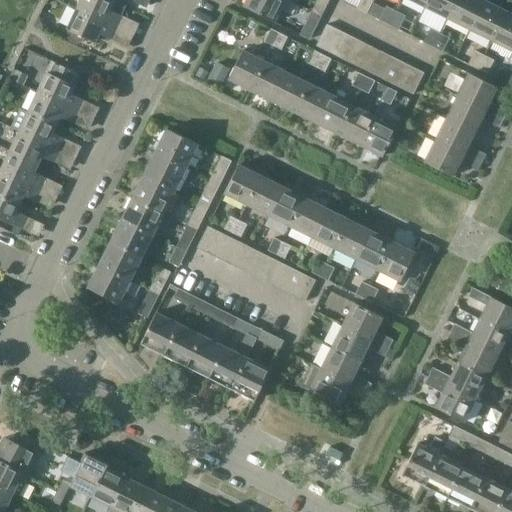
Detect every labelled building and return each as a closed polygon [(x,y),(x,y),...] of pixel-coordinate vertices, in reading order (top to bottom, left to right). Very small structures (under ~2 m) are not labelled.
[(109,0),(81,0),(77,9),(116,27),(122,15),(110,10),(114,2),(109,0)] [(298,3),(292,0),(248,0),(245,6),(276,21),(283,8),(294,13),(298,3)] [(368,13),(374,0),(362,0),(358,8),(368,13)] [(448,18),(456,0),(429,0),(426,7),(448,18)] [(470,29),(484,0),(456,0),(448,18),(470,29)] [(492,40),(507,11),(485,0),(484,0),(470,29),(492,40)] [(390,24),(397,10),(387,5),(380,19),(390,24)] [(77,9),(68,29),(69,29),(69,30),(69,31),(68,31),(68,32),(68,33),(68,34),(68,35),(68,36),(68,37),(69,38),(69,39),(70,40),(71,41),(72,42),(73,42),(74,43),(75,43),(76,43),(77,43),(78,43),(79,43),(79,42),(80,42),(81,42),(81,41),(82,41),(83,40),(83,39),(84,39),(84,38),(85,37),(95,42),(99,33),(111,38),(116,27),(77,9)] [(399,29),(406,15),(397,10),(390,24),(399,29)] [(511,49),(511,13),(507,11),(492,40),(511,49)] [(328,50),(338,29),(327,24),(317,45),(328,50)] [(433,46),(440,32),(431,27),(424,41),(433,46)] [(274,45),(281,32),(272,28),(266,41),(274,45)] [(339,55),(349,34),(338,29),(328,50),(339,55)] [(282,49),(289,36),(281,32),(274,45),(282,49)] [(443,51),(450,37),(440,32),(433,46),(443,51)] [(349,61),(360,40),(349,34),(339,55),(349,61)] [(360,66),(371,45),(360,40),(349,61),(360,66)] [(371,71),(381,50),(371,45),(360,66),(371,71)] [(252,90),(266,61),(244,50),(230,79),(252,90)] [(318,67),(324,54),(316,50),(310,63),(318,67)] [(381,77),(392,56),(381,50),(371,71),(381,77)] [(478,68),(485,54),(475,50),(468,63),(478,68)] [(326,71),(332,58),(324,54),(318,67),(326,71)] [(487,73),(494,59),(485,54),(478,68),(487,73)] [(393,82),(403,61),(392,56),(381,77),(393,82)] [(76,111),(82,100),(71,94),(75,85),(74,85),(79,74),(52,61),(37,92),(76,111)] [(274,101),(288,72),(266,61),(252,90),(274,101)] [(414,93),(425,72),(403,61),(393,82),(414,93)] [(220,87),(226,75),(213,69),(207,81),(220,87)] [(24,86),(28,75),(16,70),(12,80),(24,86)] [(296,112),(310,83),(288,72),(274,101),(296,112)] [(362,89),(368,76),(360,72),(354,85),(362,89)] [(504,118),(508,110),(491,101),(498,87),(470,72),(458,95),(504,118)] [(370,93),(376,80),(368,76),(362,89),(370,93)] [(317,123),(332,94),(310,83),(296,112),(317,123)] [(392,104),(398,92),(390,87),(383,100),(392,104)] [(71,122),(76,111),(37,92),(28,112),(55,124),(59,117),(71,122)] [(339,134),(354,105),(332,94),(317,123),(339,134)] [(504,118),(458,95),(447,117),(476,131),(483,118),(499,126),(504,118)] [(361,144),(376,115),(354,105),(339,134),(361,144)] [(58,150),(64,139),(51,133),(55,124),(28,112),(21,108),(12,128),(19,131),(58,150)] [(384,156),(398,127),(376,115),(361,144),(384,156)] [(482,162),(486,153),(469,145),(476,131),(447,117),(436,139),(482,162)] [(187,167),(198,144),(167,128),(156,152),(187,167)] [(53,162),(58,150),(19,131),(10,151),(37,163),(41,156),(53,162)] [(478,170),(482,162),(436,139),(425,161),(454,176),(461,162),(478,170)] [(45,191),(50,181),(33,172),(37,163),(10,151),(1,170),(40,189),(45,191)] [(176,190),(187,167),(156,152),(145,174),(176,190)] [(225,175),(232,160),(222,156),(215,170),(225,175)] [(248,204),(262,175),(239,164),(225,193),(248,204)] [(34,201),(40,189),(1,170),(0,171),(0,193),(19,202),(22,196),(34,201)] [(165,212),(176,190),(145,174),(133,197),(165,212)] [(270,215),(284,186),(262,175),(248,204),(270,215)] [(213,198),(221,183),(211,178),(204,194),(213,198)] [(291,225),(306,197),(284,186),(270,215),(291,225)] [(0,218),(21,228),(26,217),(15,212),(19,202),(0,193),(0,218)] [(153,235),(165,212),(133,197),(122,219),(153,235)] [(313,236),(327,207),(306,197),(291,225),(313,236)] [(335,247),(349,218),(327,207),(313,236),(335,247)] [(198,228),(206,213),(196,208),(189,223),(198,228)] [(233,232),(240,220),(231,215),(225,228),(233,232)] [(357,258),(371,229),(349,218),(335,247),(357,258)] [(142,257),(153,235),(122,219),(111,242),(142,257)] [(242,236),(248,224),(240,220),(233,232),(242,236)] [(191,243),(198,228),(189,223),(181,238),(191,243)] [(209,252),(219,231),(209,226),(198,247),(209,252)] [(379,269),(393,240),(371,229),(357,258),(379,269)] [(219,258),(230,236),(219,231),(209,252),(219,258)] [(273,242),(259,235),(255,243),(277,254),(284,241),(275,237),(273,242)] [(230,263),(241,242),(230,236),(219,258),(230,263)] [(401,280),(416,251),(393,240),(379,269),(401,280)] [(286,258),(292,246),(284,241),(277,254),(286,258)] [(131,279),(142,257),(111,242),(100,264),(131,279)] [(241,268),(252,247),(241,242),(230,263),(241,268)] [(179,266),(187,251),(177,246),(170,261),(179,266)] [(252,274),(262,252),(252,247),(241,268),(252,274)] [(352,268),(357,258),(335,247),(330,257),(352,268)] [(262,279),(273,258),(262,252),(252,274),(262,279)] [(273,284),(284,263),(273,258),(262,279),(273,284)] [(321,276),(327,263),(319,259),(313,272),(321,276)] [(284,290),(295,268),(284,263),(273,284),(284,290)] [(329,280),(336,267),(327,263),(321,276),(329,280)] [(142,284),(131,279),(100,264),(89,287),(120,302),(125,292),(136,297),(142,284)] [(160,294),(171,271),(162,266),(151,289),(160,294)] [(294,295),(305,274),(295,268),(284,290),(294,295)] [(306,301),(316,279),(305,274),(294,295),(306,301)] [(365,297),(371,285),(363,281),(357,294),(365,297)] [(373,301),(379,288),(371,285),(365,297),(373,301)] [(509,333),(511,326),(511,306),(474,287),(470,296),(487,304),(480,318),(509,333)] [(189,305),(194,295),(179,288),(174,297),(189,305)] [(149,318),(160,294),(151,289),(139,313),(149,318)] [(204,312),(209,303),(194,295),(189,305),(204,312)] [(389,347),(394,339),(376,330),(383,316),(354,302),(343,324),(389,347)] [(234,328),(239,318),(224,311),(219,320),(234,328)] [(164,354),(180,323),(157,312),(141,343),(164,354)] [(250,352),(256,339),(261,329),(239,318),(234,328),(246,334),(240,347),(250,352)] [(509,333),(480,318),(474,332),(456,323),(451,331),(498,354),(509,333)] [(187,366),(203,335),(180,323),(164,354),(187,366)] [(389,347),(343,324),(332,346),(361,360),(368,347),(385,356),(389,347)] [(280,351),(284,341),(269,333),(261,329),(256,339),(280,351)] [(487,376),(498,354),(451,331),(447,339),(465,348),(458,362),(487,376)] [(209,377),(225,346),(203,335),(187,366),(209,377)] [(232,389),(247,358),(225,346),(209,377),(232,389)] [(367,391),(371,382),(354,374),(361,360),(332,346),(322,368),(367,391)] [(304,360),(295,355),(291,363),(300,367),(304,360)] [(255,401),(271,369),(247,358),(232,389),(255,401)] [(487,376),(458,362),(451,376),(433,367),(430,375),(476,398),(487,376)] [(367,391),(322,368),(310,390),(339,405),(346,390),(363,399),(367,391)] [(465,420),(476,398),(430,375),(425,384),(443,392),(436,406),(465,420)] [(511,446),(511,444),(511,420),(511,419),(500,441),(511,446)] [(473,446),(478,436),(463,429),(459,439),(473,446)] [(45,445),(22,434),(17,445),(5,439),(0,449),(0,462),(29,478),(45,445)] [(488,453),(493,443),(478,436),(473,446),(488,453)] [(441,453),(446,442),(436,437),(431,448),(418,441),(402,473),(426,484),(441,453)] [(448,496),(464,464),(441,453),(426,484),(448,496)] [(107,468),(109,465),(86,454),(85,455),(86,455),(82,464),(75,478),(71,487),(92,497),(106,467),(107,468)] [(68,456),(61,471),(75,478),(82,464),(68,456)] [(487,476),(492,465),(482,460),(477,471),(464,464),(448,496),(471,507),(487,476)] [(19,497),(29,478),(0,462),(0,487),(14,495),(19,497)] [(112,507),(127,478),(107,468),(106,467),(92,497),(112,507)] [(480,511),(496,511),(509,487),(487,476),(471,507),(480,511)] [(135,511),(147,488),(127,478),(112,507),(110,511),(135,511)] [(63,480),(58,491),(66,495),(70,486),(71,484),(63,480)] [(0,511),(5,511),(14,495),(0,487),(0,511)] [(511,511),(511,488),(509,487),(496,511),(511,511)] [(160,511),(168,498),(147,488),(135,511),(160,511)] [(60,506),(66,495),(58,491),(52,502),(60,506)] [(186,511),(188,508),(168,498),(160,511),(186,511)]
